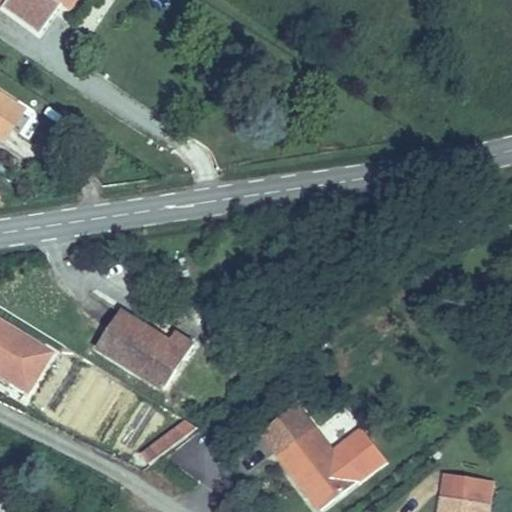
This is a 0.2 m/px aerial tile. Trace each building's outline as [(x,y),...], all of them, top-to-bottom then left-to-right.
[(0,0),(0,9),(20,22),(33,0),(0,0)] [(0,90),(0,138),(10,144),(31,110),(0,90)] [(109,309),(89,342),(158,385),(186,340),(167,329),(159,341),(109,309)] [(0,321),(0,367),(2,369),(0,370),(0,379),(16,390),(41,348),(0,321)] [(142,456),(185,426),(172,418),(134,444),(142,456)] [(308,422),(274,447),(290,471),(294,468),(307,487),(303,489),(311,501),(346,476),(308,422)] [(502,511),(511,500),(511,478),(496,466),(484,481),(482,480),(461,505),(455,511),(502,511)] [(294,468),(290,471),(303,489),(307,487),(294,468)] [(455,511),(461,505),(453,498),(442,511),(455,511)]
